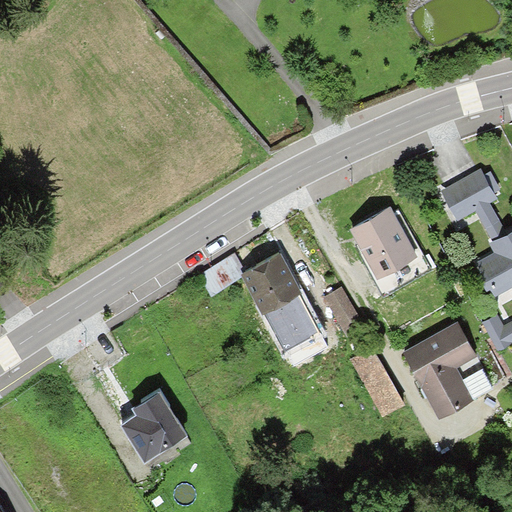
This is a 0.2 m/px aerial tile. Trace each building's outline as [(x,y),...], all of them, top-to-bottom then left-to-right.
[(463,211),(479,202),(488,197),(498,192),(495,187),(486,171),(483,166),(466,175),(449,184),(463,211)] [(492,169),(486,171),(495,187),(500,185),(492,169)] [(508,232),(488,197),(479,202),(498,237),(508,232)] [(355,225),(377,273),(413,255),(391,208),(370,218),(355,225)] [(511,229),(508,232),(498,237),(496,238),(502,249),(483,259),(498,287),(511,279),(511,229)] [(235,250),(201,272),(213,291),(245,270),(247,269),(235,250)] [(306,302),(293,309),(307,301),(279,251),(260,261),(247,269),(245,270),(272,320),(286,346),(320,327),(306,302)] [(329,294),(349,329),(361,322),(341,287),(329,294)] [(405,349),(441,412),(494,382),(458,319),(434,332),(405,349)] [(329,342),(320,327),(286,346),(294,362),(329,342)] [(355,357),(385,411),(404,400),(374,347),(355,357)] [(136,408),(122,417),(131,431),(130,432),(143,453),(184,428),(169,403),(171,401),(160,385),(142,397),(143,399),(139,402),(134,405),(136,408)] [(184,428),(143,453),(151,465),(192,440),(184,428)]
